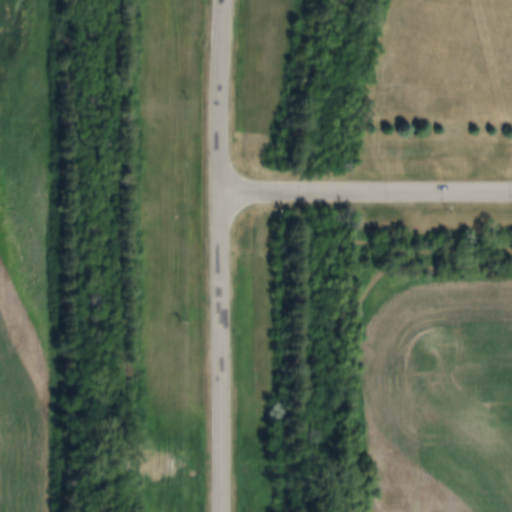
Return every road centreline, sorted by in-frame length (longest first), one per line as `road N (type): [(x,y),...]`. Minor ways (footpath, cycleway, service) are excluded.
road 1 (tertiary): [(222,511),(224,0)]
road 2 (residential): [(511,191),(219,190)]
